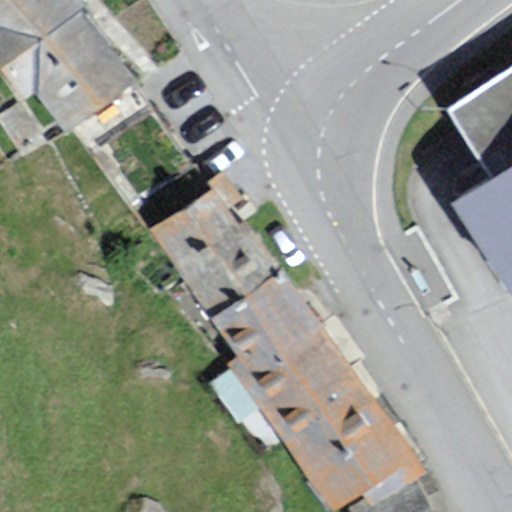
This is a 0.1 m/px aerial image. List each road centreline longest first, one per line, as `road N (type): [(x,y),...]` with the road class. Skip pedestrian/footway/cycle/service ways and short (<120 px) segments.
road 1 (tertiary): [(328,191),(482,511)]
road 2 (tertiary): [(328,191),(337,107),(462,0)]
road 3 (tertiary): [(204,0),(328,191)]
